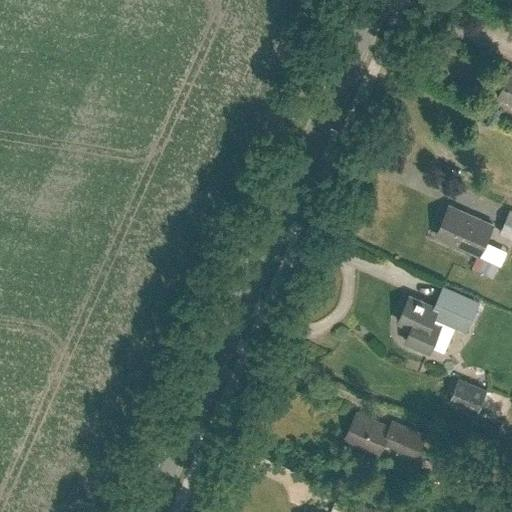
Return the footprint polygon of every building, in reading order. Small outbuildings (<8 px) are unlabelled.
[(511,66),(510,66),(497,96),(511,102),(511,106),(511,66)] [(482,255),(495,225),(452,206),(439,236),(482,255)] [(511,237),(511,209),(510,209),(500,232),(511,237)] [(409,294),(397,319),(411,325),(404,339),(428,350),(434,336),(442,319),(459,327),(466,330),(475,310),(468,307),(439,294),(434,305),(426,301),(409,294)] [(478,412),(488,389),(459,377),(449,401),(478,412)] [(390,427),(357,412),(345,438),(379,454),(384,443),(416,457),(426,436),(393,421),(390,427)] [(382,511),(362,503),(358,511),(382,511)]
